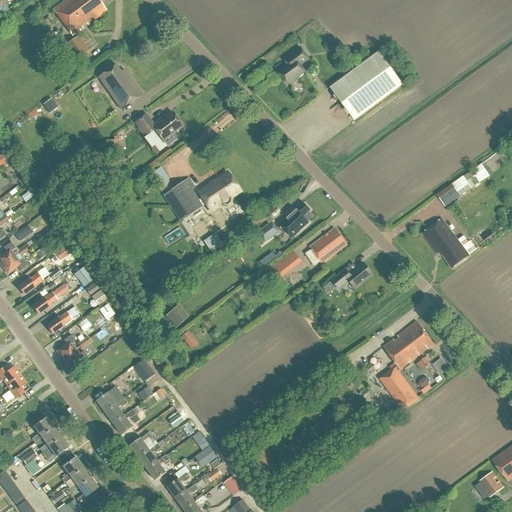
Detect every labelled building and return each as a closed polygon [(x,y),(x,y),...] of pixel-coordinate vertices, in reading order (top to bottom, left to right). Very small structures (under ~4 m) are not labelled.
[(66,0),(53,10),(73,36),(83,29),(81,27),(86,24),(87,26),(107,11),(101,3),(104,0),(66,0)] [(2,4),(0,5),(0,11),(2,14),(8,9),(5,5),(2,4)] [(88,51),(77,37),(65,46),(76,61),(88,51)] [(292,63),(279,73),(288,85),(289,84),(291,85),(296,81),(295,79),(305,72),(300,66),(309,60),(300,48),(288,57),(292,63)] [(330,88),(354,121),(403,85),(379,52),(330,88)] [(119,110),(140,95),(123,71),(120,74),(115,66),(98,79),(119,110)] [(58,108),(51,99),(42,105),(49,114),(58,108)] [(183,127),(171,112),(159,121),(158,120),(153,124),(146,114),(135,123),(145,137),(154,130),(163,142),(183,127)] [(119,144),(114,144),(113,140),(108,141),(108,149),(119,148),(119,144)] [(160,186),(170,179),(162,167),(152,173),(160,186)] [(437,195),(445,207),(472,189),(481,182),(473,170),(463,177),(437,195)] [(227,173),(198,193),(202,200),(199,202),(191,191),(195,188),(188,179),(162,196),(180,222),(202,207),(202,206),(205,204),(210,212),(222,204),(223,206),(227,206),(230,204),(231,200),(230,199),(240,193),(227,173)] [(304,217),(311,211),(304,204),(299,208),(298,206),(283,221),(284,222),(280,226),(292,239),(309,223),(304,217)] [(5,215),(0,218),(4,224),(9,220),(5,215)] [(458,241),(442,219),(422,234),(437,254),(439,253),(452,269),(469,256),(469,255),(476,250),(470,242),(468,243),(464,236),(458,241)] [(27,226),(18,233),(22,240),(32,233),(32,232),(39,227),(35,222),(28,227),(27,226)] [(265,243),(280,232),(272,222),(258,233),(265,243)] [(322,265),(347,246),(335,229),(309,248),(322,265)] [(204,240),(211,252),(223,245),(215,233),(204,240)] [(6,252),(0,256),(0,264),(2,267),(14,257),(19,254),(17,252),(15,249),(11,243),(3,248),(6,252)] [(68,244),(55,253),(61,260),(73,251),(68,244)] [(14,257),(2,267),(7,274),(17,267),(20,270),(27,265),(23,259),(23,260),(21,257),(30,250),(27,245),(17,252),(19,254),(14,257)] [(44,248),(34,255),(38,261),(48,254),(44,248)] [(276,264),(283,274),(292,267),(284,258),(276,264)] [(363,263),(351,272),(349,274),(346,270),(342,272),(331,281),(339,290),(349,282),(356,290),(374,276),(363,263)] [(93,280),(84,267),(75,275),(84,287),(93,280)] [(58,269),(48,276),(52,282),(62,274),(58,269)] [(34,286),(43,280),(38,274),(30,280),(29,279),(23,283),(23,284),(17,288),(23,295),(29,291),(29,292),(35,287),(34,286)] [(324,287),(328,293),(335,287),(331,282),(324,287)] [(56,290),(62,297),(70,290),(64,283),(56,290)] [(94,292),(99,288),(95,283),(85,290),(90,296),(94,292)] [(93,297),(99,306),(108,300),(101,291),(93,297)] [(57,300),(52,293),(44,299),(43,298),(37,302),(37,303),(32,307),(37,315),(43,311),(44,311),(50,307),(48,306),(53,303),(57,300)] [(107,320),(115,314),(108,304),(99,310),(107,320)] [(67,313),(67,312),(58,318),(57,317),(51,322),(52,323),(46,327),(52,335),(57,330),(58,331),(64,327),(63,326),(72,319),(79,314),(75,307),(67,313)] [(184,321),(174,310),(166,316),(176,328),(184,321)] [(78,325),(83,332),(91,327),(86,320),(78,325)] [(127,330),(119,320),(111,326),(118,336),(127,330)] [(433,345),(416,322),(397,337),(398,339),(394,342),(393,340),(383,348),(397,366),(391,370),(391,371),(380,380),(379,380),(404,412),(420,399),(398,372),(400,370),(433,345)] [(189,332),(182,337),(188,345),(195,340),(189,332)] [(66,344),(57,351),(62,359),(76,349),(72,344),(76,342),(71,336),(64,341),(66,344)] [(91,342),(87,337),(82,341),(86,346),(91,342)] [(86,346),(82,341),(77,344),(79,346),(81,349),(86,346)] [(76,349),(62,359),(68,367),(78,360),(80,363),(87,358),(83,352),(80,354),(76,349)] [(430,365),(425,358),(419,362),(425,369),(430,365)] [(442,358),(433,365),(441,375),(450,368),(442,358)] [(134,368),(144,383),(156,375),(145,360),(134,368)] [(0,378),(2,381),(6,386),(20,375),(14,368),(8,372),(4,367),(0,370),(0,378)] [(19,388),(25,383),(20,375),(6,386),(15,398),(23,393),(19,388)] [(108,394),(97,402),(105,413),(116,405),(110,397),(113,395),(114,396),(120,392),(116,388),(108,394)] [(149,388),(139,395),(143,401),(153,394),(149,388)] [(154,394),(158,401),(166,395),(162,389),(154,394)] [(116,405),(105,413),(114,424),(124,416),(119,408),(121,406),(122,408),(128,403),(125,399),(116,405)] [(124,416),(114,424),(122,436),(133,428),(127,420),(130,418),(131,419),(136,415),(133,410),(124,416)] [(174,429),(185,421),(180,414),(169,422),(174,429)] [(40,437),(53,427),(45,417),(33,427),(38,434),(32,439),(34,443),(41,438),(40,437)] [(60,438),(53,427),(40,437),(41,438),(45,444),(39,449),(42,453),(48,448),(47,447),(60,438)] [(141,439),(130,447),(139,459),(149,451),(155,447),(150,440),(153,438),(150,433),(141,439)] [(54,457),(67,448),(60,438),(47,447),(48,448),(53,455),(46,459),(49,463),(56,459),(54,457)] [(209,446),(205,439),(194,447),(198,454),(209,446)] [(165,440),(158,444),(161,449),(168,444),(165,440)] [(149,451),(139,459),(147,470),(158,462),(152,454),(155,452),(156,453),(161,449),(158,444),(155,447),(149,451)] [(511,446),(492,461),(508,483),(511,479),(511,446)] [(217,457),(210,447),(195,458),(198,462),(202,459),(206,465),(217,457)] [(32,450),(21,459),(26,465),(37,457),(32,450)] [(263,452),(254,459),(270,479),(279,473),(263,452)] [(158,462),(147,470),(155,482),(166,474),(160,465),(163,463),(164,464),(169,460),(166,456),(158,462)] [(61,479),(56,483),(59,487),(64,483),(70,479),(69,477),(82,468),(75,458),(62,467),(63,468),(67,475),(61,479)] [(40,470),(33,460),(25,466),(32,476),(40,470)] [(70,479),(64,483),(69,489),(68,490),(71,494),(78,489),(76,487),(89,478),(82,468),(69,477),(70,479)] [(211,482),(222,475),(218,469),(207,477),(211,482)] [(496,477),(492,472),(478,483),(480,484),(475,488),(484,500),(489,497),(490,498),(504,488),(499,482),(497,484),(493,479),(496,477)] [(187,474),(167,488),(175,499),(186,491),(180,483),(184,481),(185,482),(190,478),(187,474)] [(0,484),(2,486),(10,480),(7,475),(0,480),(0,484)] [(243,490),(233,477),(224,483),(234,497),(243,490)] [(84,497),(97,488),(89,478),(76,487),(78,489),(82,495),(76,500),(79,504),(85,498),(84,497)] [(5,491),(14,484),(10,480),(2,486),(5,491)] [(8,495),(17,489),(14,484),(5,491),(8,495)] [(186,491),(175,499),(184,511),(195,503),(189,495),(192,492),(193,494),(199,490),(195,485),(186,491)] [(11,500),(20,493),(17,489),(8,495),(11,500)] [(65,496),(62,491),(50,499),(54,505),(65,496)] [(15,505),(24,498),(20,493),(11,500),(15,505)] [(195,503),(184,511),(201,511),(197,506),(200,504),(201,505),(207,501),(204,497),(195,503)] [(243,500),(233,507),(236,511),(245,511),(250,509),(243,500)] [(20,511),(29,505),(25,501),(17,507),(20,511)] [(67,506),(71,511),(77,511),(81,510),(77,506),(74,508),(71,503),(67,506)]
